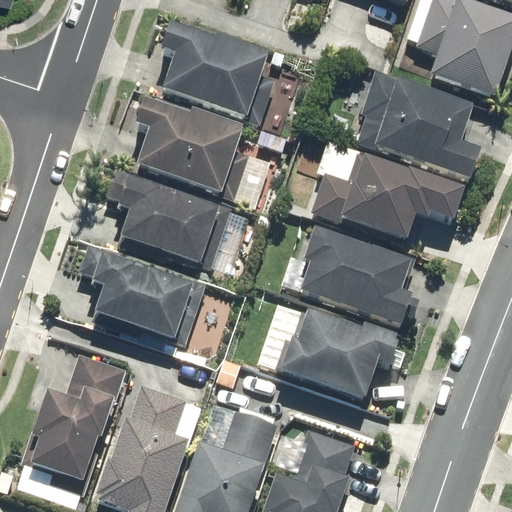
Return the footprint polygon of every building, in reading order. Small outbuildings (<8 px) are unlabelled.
[(374,0),(408,11),(411,0),(374,0)] [(511,0),(469,0),(511,13),(511,0)] [(437,58),(427,88),(496,111),(511,61),(511,29),(431,4),(416,51),(437,58)] [(160,102),(244,130),(266,64),(213,47),(214,45),(180,33),(178,41),(166,37),(158,61),(172,65),(160,102)] [(472,118),(370,85),(357,123),(367,126),(357,155),(470,192),(480,160),(460,154),(472,118)] [(134,177),(219,205),(240,139),(188,122),(189,120),(155,108),(153,116),(140,111),(132,135),(147,140),(134,177)] [(464,194),(327,150),(318,179),(324,181),(312,220),(406,250),(413,228),(426,233),(429,224),(452,231),(464,194)] [(128,222),(119,248),(198,276),(213,233),(224,237),(230,219),(114,179),(104,205),(118,210),(115,218),(128,222)] [(376,261),(312,241),(302,273),(307,275),(297,305),(399,338),(410,302),(401,299),(408,279),(412,281),(417,265),(378,253),(376,261)] [(101,298),(92,324),(171,351),(186,309),(197,313),(203,295),(87,255),(78,281),(91,286),(89,294),(101,298)] [(285,349),(273,385),(362,414),(374,377),(386,381),(399,343),(340,324),(337,334),(299,321),(289,350),(285,349)] [(81,504),(125,378),(78,362),(63,408),(44,401),(20,474),(50,483),(47,492),(81,504)] [(167,511),(200,414),(139,393),(126,433),(122,431),(107,474),(104,473),(91,509),(95,510),(94,511),(167,511)] [(249,511),(276,433),(232,419),(218,462),(191,453),(170,511),(249,511)] [(343,486),(353,454),(306,438),(288,495),(271,489),(263,511),(340,511),(348,488),(343,486)]
